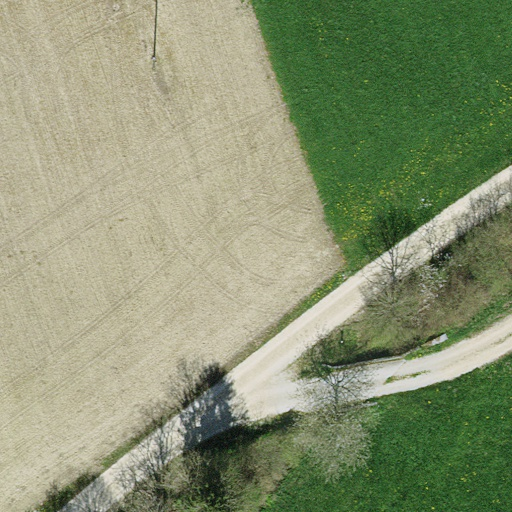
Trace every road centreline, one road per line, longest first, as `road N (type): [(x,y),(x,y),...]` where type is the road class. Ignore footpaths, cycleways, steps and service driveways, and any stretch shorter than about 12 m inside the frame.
road 1 (track): [(511,183),(418,243),(85,511)]
road 2 (track): [(224,397),(395,375),(511,329)]
